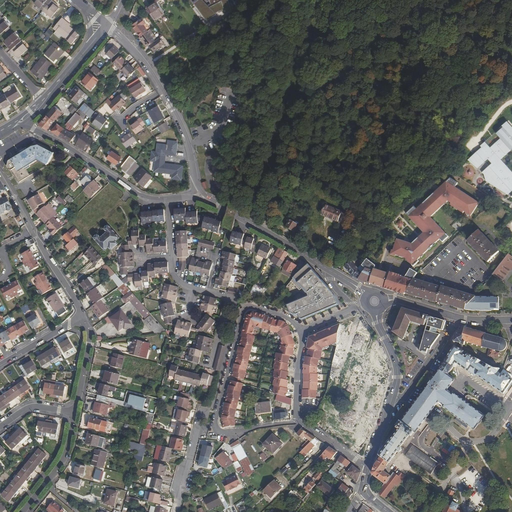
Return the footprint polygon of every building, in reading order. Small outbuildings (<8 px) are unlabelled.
[(37,0),(35,3),(43,10),(51,0),(37,0)] [(59,8),(58,6),(54,3),(55,2),(52,0),(51,0),(43,10),(52,17),(59,8)] [(207,0),(208,1),(209,0),(210,4),(208,5),(203,0),(198,0),(194,3),(206,20),(218,12),(224,10),(225,12),(230,10),(230,7),(227,0),(207,0)] [(156,1),(154,2),(163,14),(165,13),(157,1),(156,1)] [(155,19),(163,14),(154,2),(147,7),(155,19)] [(151,28),(146,22),(147,21),(144,16),(132,24),(141,36),(151,28)] [(70,26),(64,21),(65,20),(62,17),(53,28),(57,31),(62,35),(72,43),(77,37),(76,36),(79,33),(70,26)] [(0,20),(0,33),(0,34),(10,26),(3,18),(0,20)] [(158,38),(151,28),(141,36),(148,45),(149,44),(154,50),(164,42),(160,36),(158,38)] [(5,40),(6,42),(10,46),(8,47),(11,50),(22,41),(14,32),(5,40)] [(11,50),(13,53),(15,52),(18,55),(19,57),(28,49),(22,41),(11,50)] [(61,53),(63,54),(65,51),(54,42),(45,53),(54,61),(57,58),(61,53)] [(106,53),(112,58),(119,50),(114,45),(106,53)] [(48,69),(52,64),(42,56),(33,67),(36,70),(34,73),(41,80),(44,77),(43,76),(48,69)] [(112,63),(119,71),(121,70),(127,64),(124,61),(123,62),(118,57),(112,63)] [(121,70),(128,77),(134,71),(127,64),(121,70)] [(95,65),(91,69),(97,74),(101,69),(95,65)] [(140,67),(137,69),(144,76),(146,74),(140,67)] [(90,72),(87,76),(88,77),(83,83),(90,88),(98,79),(90,72)] [(136,96),(147,89),(142,81),(131,88),(136,96)] [(10,86),(8,86),(2,89),(4,92),(5,93),(11,102),(21,96),(15,86),(11,88),(10,86)] [(77,87),(68,96),(76,103),(84,93),(77,87)] [(5,93),(0,96),(0,109),(0,110),(12,103),(11,102),(5,93)] [(123,105),(127,101),(120,94),(112,101),(113,103),(110,105),(114,110),(117,107),(118,108),(119,109),(122,106),(121,106),(123,104),(123,105)] [(85,103),(80,108),(90,117),(94,111),(85,103)] [(156,103),(151,106),(158,118),(160,121),(163,118),(165,117),(156,103)] [(68,110),(73,114),(78,109),(73,105),(68,110)] [(462,111),(455,105),(449,112),(455,119),(462,111)] [(47,129),(62,112),(54,106),(40,124),(47,129)] [(151,111),(156,119),(158,118),(151,106),(148,108),(150,112),(151,111)] [(450,116),(443,110),(437,117),(444,123),(450,116)] [(74,138),(76,135),(70,131),(73,127),(72,127),(75,124),(74,123),(80,116),(76,112),(66,124),(68,126),(65,128),(59,136),(70,142),(73,137),(74,138)] [(93,122),(101,128),(107,119),(103,116),(104,115),(100,112),(93,122)] [(131,125),(136,133),(144,127),(142,125),(145,123),(141,117),(137,119),(138,120),(135,122),(131,125)] [(175,125),(172,119),(167,123),(170,128),(175,125)] [(501,139),(490,149),(485,143),(481,146),(483,148),(469,160),(477,169),(487,160),(491,164),(482,172),(486,181),(511,198),(511,126),(507,121),(502,126),(503,128),(497,134),(501,139)] [(170,128),(167,123),(166,122),(165,122),(162,124),(166,131),(170,128)] [(166,131),(162,124),(160,126),(158,127),(159,128),(156,130),(155,128),(157,127),(155,123),(149,126),(156,136),(162,133),(166,131)] [(57,124),(51,131),(59,136),(65,128),(57,124)] [(450,131),(443,124),(438,131),(445,137),(450,131)] [(466,137),(459,131),(453,138),(460,144),(466,137)] [(127,147),(137,140),(131,132),(128,134),(128,135),(126,136),(125,136),(121,139),(127,147)] [(84,133),(76,145),(86,151),(92,141),(94,143),(96,139),(91,135),(89,137),(84,133)] [(455,141),(448,135),(442,142),(449,148),(455,141)] [(169,141),(169,146),(158,144),(157,152),(153,152),(152,160),(156,160),(155,171),(174,173),(173,178),(181,178),(182,168),(175,167),(175,165),(164,164),(165,161),(163,161),(164,153),(166,153),(168,153),(168,152),(176,153),(177,142),(169,141)] [(44,162),(49,165),(52,158),(54,154),(39,146),(33,147),(11,160),(9,167),(19,183),(26,178),(30,176),(29,174),(26,170),(31,167),(30,166),(37,161),(36,160),(38,159),(44,162)] [(117,164),(122,157),(112,151),(109,156),(107,158),(117,164)] [(136,160),(130,155),(126,160),(133,164),(135,162),(136,160)] [(140,157),(136,161),(142,166),(146,161),(140,157)] [(133,164),(126,160),(120,168),(126,173),(127,172),(130,167),(133,164)] [(139,165),(135,162),(133,164),(130,167),(127,172),(131,175),(139,165)] [(62,171),(73,181),(79,175),(78,173),(68,164),(62,171)] [(79,175),(81,176),(88,168),(86,167),(78,173),(79,175)] [(144,186),(152,176),(143,168),(134,178),(144,186)] [(82,182),(87,187),(93,182),(87,176),(82,182)] [(438,191),(418,210),(415,207),(408,214),(423,231),(426,227),(428,229),(425,232),(426,232),(425,233),(412,245),(410,244),(409,247),(406,246),(407,244),(408,244),(408,242),(398,239),(394,254),(406,258),(414,266),(420,261),(418,259),(441,239),(444,242),(449,237),(431,217),(449,201),(452,203),(451,205),(463,213),(464,211),(471,216),(479,203),(456,187),(459,183),(452,178),(441,188),(442,190),(440,193),(438,191)] [(66,187),(68,189),(71,186),(74,182),(73,181),(66,187)] [(100,189),(93,181),(93,182),(87,187),(84,190),(91,198),(100,189)] [(79,185),(75,182),(74,182),(71,186),(75,190),(79,185)] [(68,189),(66,187),(65,186),(61,191),(59,194),(61,196),(68,189)] [(0,205),(0,215),(3,214),(3,212),(7,210),(9,211),(12,210),(13,207),(8,197),(4,199),(1,194),(0,193),(0,204),(0,206),(0,205)] [(44,203),(39,194),(28,201),(34,211),(40,207),(39,206),(44,203)] [(65,199),(70,204),(75,199),(70,194),(65,199)] [(58,213),(48,203),(45,206),(37,214),(47,224),(54,217),(55,216),(58,213)] [(325,204),(321,215),(338,221),(342,211),(325,204)] [(200,221),(199,215),(199,213),(188,213),(188,210),(177,210),(178,222),(189,222),(189,226),(200,225),(200,221)] [(166,211),(155,211),(155,212),(144,213),(145,225),(156,224),(167,223),(166,211)] [(219,233),(221,227),(222,221),(217,220),(217,219),(206,216),(206,217),(204,222),(203,228),(214,231),(214,232),(219,233)] [(50,231),(54,235),(63,226),(54,217),(47,224),(52,229),(50,231)] [(291,219),(286,227),(294,231),(298,224),(291,219)] [(355,221),(350,227),(355,230),(359,224),(355,221)] [(107,231),(101,237),(98,233),(93,237),(105,251),(109,248),(111,250),(118,244),(117,241),(120,238),(108,224),(104,228),(107,231)] [(73,238),(80,232),(75,226),(64,237),(69,244),(65,247),(69,252),(78,244),(73,238)] [(135,239),(131,240),(132,245),(135,245),(143,244),(143,246),(149,246),(150,253),(157,252),(157,254),(163,253),(169,253),(168,242),(162,242),(156,243),(156,239),(149,239),(148,235),(144,235),(144,233),(142,233),(142,228),(140,229),(140,231),(134,232),(135,239)] [(479,230),(467,241),(488,262),(499,251),(479,230)] [(243,243),(244,237),(245,234),(234,231),(234,232),(233,238),(231,243),(242,245),(243,243)] [(181,259),(181,262),(181,265),(180,270),(186,271),(188,264),(187,261),(187,259),(191,258),(190,252),(192,252),(192,250),(190,250),(190,245),(190,241),(192,241),(192,239),(192,237),(189,238),(189,232),(178,233),(178,240),(179,246),(179,252),(180,259),(181,259)] [(253,248),(254,242),(255,239),(248,237),(248,238),(247,243),(245,249),(252,251),(253,248)] [(203,242),(200,241),(199,247),(201,248),(204,248),(207,249),(211,250),(213,251),(215,244),(212,244),(209,243),(206,242),(203,242)] [(89,243),(83,252),(85,254),(92,246),(89,243)] [(258,254),(267,259),(272,249),(263,245),(258,254)] [(96,266),(102,258),(92,246),(85,254),(85,255),(92,262),(96,266)] [(283,262),(289,253),(280,248),(275,257),(283,262)] [(31,250),(22,254),(25,259),(23,261),(24,264),(35,258),(31,250)] [(123,267),(127,267),(136,266),(136,259),(135,252),(122,253),(122,259),(120,259),(120,260),(120,261),(123,261),(123,267)] [(216,285),(229,288),(230,282),(231,282),(232,275),(233,276),(235,269),(234,269),(235,263),(235,262),(236,255),(223,252),(222,259),(225,260),(223,266),(224,267),(223,273),(222,273),(220,279),(218,278),(216,285)] [(501,282),(511,268),(511,256),(509,254),(492,274),(501,282)] [(40,267),(35,258),(24,264),(26,267),(28,266),(31,271),(40,267)] [(194,259),(190,272),(196,273),(195,275),(197,276),(198,273),(202,274),(201,276),(203,277),(204,278),(205,275),(210,277),(213,264),(206,262),(206,264),(200,262),(201,261),(194,259)] [(370,283),(373,284),(375,277),(374,277),(375,274),(376,274),(378,269),(375,268),(375,266),(366,259),(363,263),(361,265),(366,269),(358,279),(360,280),(369,284),(370,283)] [(283,268),(292,274),(297,265),(288,260),(283,268)] [(345,267),(353,276),(358,279),(366,269),(361,265),(358,268),(352,261),(345,267)] [(144,273),(137,274),(137,281),(138,288),(144,287),(144,290),(145,290),(145,285),(146,285),(146,282),(151,282),(151,278),(158,277),(158,274),(163,274),(163,276),(164,276),(166,276),(166,274),(171,273),(170,262),(163,263),(157,263),(157,264),(150,265),(150,271),(144,272),(144,273)] [(399,291),(399,292),(400,293),(402,288),(405,288),(403,294),(405,294),(406,293),(414,279),(418,273),(411,269),(406,277),(401,276),(402,275),(390,271),(390,273),(386,272),(389,263),(384,262),(383,271),(382,270),(379,281),(386,283),(385,287),(384,288),(396,292),(396,290),(399,291)] [(306,263),(291,281),(299,290),(302,287),(307,293),(308,296),(287,305),(291,313),(296,316),(298,315),(297,313),(298,313),(301,319),(303,320),(339,304),(336,296),(333,297),(331,294),(333,292),(324,283),(323,284),(321,282),(320,282),(312,273),(314,272),(306,263)] [(103,267),(111,277),(116,274),(107,264),(103,267)] [(386,283),(379,281),(382,270),(380,270),(378,269),(376,274),(375,274),(374,277),(375,277),(373,284),(375,284),(385,287),(386,283)] [(324,283),(314,272),(312,273),(320,282),(321,282),(323,284),(324,283)] [(36,284),(37,287),(48,281),(44,273),(35,277),(38,282),(36,284)] [(91,277),(89,277),(88,278),(81,283),(86,291),(89,290),(89,291),(96,286),(95,285),(96,284),(91,277)] [(448,305),(465,310),(467,304),(468,305),(476,296),(452,289),(441,286),(441,287),(430,283),(414,279),(406,293),(427,299),(437,302),(437,301),(448,305)] [(10,285),(16,296),(19,294),(18,292),(22,289),(18,280),(10,285)] [(53,290),(48,281),(37,287),(39,290),(41,289),(44,294),(53,290)] [(120,287),(132,300),(136,297),(124,283),(120,287)] [(12,297),(16,296),(10,285),(1,289),(6,298),(11,295),(12,297)] [(170,300),(173,301),(177,302),(178,295),(180,288),(167,285),(166,290),(163,290),(163,291),(163,292),(165,293),(164,298),(170,300)] [(260,292),(253,287),(250,295),(255,299),(260,292)] [(104,298),(97,288),(88,295),(95,305),(101,300),(104,298)] [(67,311),(56,294),(48,299),(59,316),(67,311)] [(478,297),(476,296),(468,305),(467,304),(465,310),(474,310),(498,310),(499,297),(478,297)] [(151,329),(159,323),(136,297),(132,300),(108,316),(119,331),(124,328),(125,330),(126,329),(126,330),(134,327),(144,320),(151,329)] [(208,312),(214,314),(216,308),(218,309),(218,307),(219,306),(216,306),(218,300),(205,297),(203,304),(201,311),(208,312)] [(95,305),(92,307),(100,318),(109,311),(101,300),(95,305)] [(174,303),(172,303),(169,304),(163,305),(164,310),(162,310),(162,311),(162,313),(165,312),(166,317),(167,323),(172,325),(173,322),(172,316),(176,315),(175,308),(174,303)] [(403,308),(393,331),(404,339),(411,321),(426,325),(427,323),(430,324),(422,349),(429,353),(430,350),(431,350),(441,335),(437,334),(439,329),(442,320),(430,316),(430,317),(428,317),(428,316),(403,308)] [(254,313),(247,316),(243,333),(253,335),(255,326),(262,328),(265,316),(254,313)] [(37,314),(28,319),(33,329),(39,326),(38,324),(42,322),(37,314)] [(212,319),(207,315),(203,320),(199,325),(197,327),(197,328),(196,330),(202,331),(204,329),(207,332),(211,328),(212,329),(213,329),(214,328),(212,326),(216,322),(212,319)] [(269,317),(265,316),(262,328),(271,330),(274,319),(274,318),(270,317),(270,318),(269,318),(269,317)] [(274,319),(271,330),(278,332),(285,323),(284,322),(279,321),(279,322),(278,322),(278,321),(274,319)] [(190,330),(191,327),(192,323),(186,322),(179,320),(178,324),(177,326),(175,333),(181,334),(180,337),(181,337),(182,337),(183,335),(189,336),(190,330)] [(24,321),(15,326),(20,335),(20,336),(26,333),(26,332),(29,330),(24,321)] [(155,333),(166,331),(159,323),(151,329),(155,333)] [(281,335),(282,338),(293,334),(292,331),(291,332),(289,326),(285,323),(278,332),(279,333),(280,335),(281,335)] [(309,340),(307,348),(309,349),(322,351),(323,348),(334,343),(337,344),(340,329),(341,325),(312,337),(311,340),(309,340)] [(15,326),(6,331),(11,340),(11,341),(17,338),(16,337),(20,335),(15,326)] [(505,339),(504,339),(486,334),(486,333),(485,332),(484,333),(481,332),(482,331),(480,331),(480,332),(476,331),(477,330),(475,330),(475,331),(472,330),(472,329),(471,328),(470,329),(466,328),(466,327),(465,327),(462,335),(457,334),(457,333),(456,333),(456,334),(455,334),(455,335),(456,335),(455,340),(454,340),(453,341),(454,342),(454,343),(455,343),(455,342),(461,343),(460,344),(464,345),(465,342),(467,342),(467,343),(468,344),(469,342),(472,343),(471,344),(473,345),(473,344),(477,345),(477,346),(478,346),(478,345),(481,346),(481,347),(482,347),(483,346),(490,348),(488,356),(494,358),(496,351),(495,351),(495,350),(499,351),(500,351),(502,351),(503,351),(504,350),(505,349),(506,348),(507,347),(507,346),(507,345),(507,343),(507,342),(506,341),(505,339)] [(369,349),(373,335),(357,330),(353,344),(369,349)] [(6,331),(0,334),(0,341),(2,346),(8,343),(7,342),(11,340),(6,331)] [(253,335),(243,333),(242,337),(244,337),(243,338),(242,338),(241,342),(253,345),(255,336),(253,335)] [(293,334),(282,338),(283,342),(282,342),(283,345),(283,346),(294,348),(295,344),(293,338),(294,338),(293,334)] [(188,353),(187,355),(190,356),(189,361),(199,363),(201,357),(203,351),(210,352),(211,345),(213,338),(199,335),(198,341),(196,340),(195,341),(195,343),(198,343),(196,349),(192,348),(191,353),(188,352),(188,353)] [(66,341),(60,345),(65,353),(74,348),(68,337),(64,339),(66,341)] [(134,339),(130,354),(140,356),(144,342),(134,339)] [(253,345),(241,342),(240,346),(241,346),(241,347),(239,347),(238,350),(251,354),(253,345)] [(220,345),(214,369),(221,370),(226,346),(220,345)] [(281,345),(280,353),(290,356),(293,356),(294,353),(292,352),(293,351),(294,351),(295,348),(294,348),(283,346),(281,345)] [(454,380),(448,375),(456,363),(468,371),(469,370),(477,374),(476,375),(504,394),(511,382),(511,379),(504,374),(503,376),(499,373),(499,372),(498,372),(500,368),(494,368),(488,365),(486,368),(480,364),(481,361),(477,358),(476,361),(474,359),(475,358),(468,353),(467,354),(464,352),(464,351),(455,346),(440,369),(435,376),(417,401),(416,400),(414,403),(415,403),(409,412),(408,411),(406,414),(407,414),(401,422),(400,421),(396,426),(398,427),(397,428),(399,429),(391,440),(390,440),(389,440),(388,440),(387,441),(387,442),(388,443),(388,444),(385,448),(383,447),(379,455),(381,456),(375,465),(372,474),(385,483),(378,493),(385,498),(395,484),(398,486),(405,476),(400,472),(398,475),(394,473),(391,476),(384,471),(387,467),(386,467),(398,451),(399,451),(399,452),(400,452),(400,451),(401,451),(402,450),(401,450),(401,449),(401,448),(401,447),(409,435),(411,436),(414,431),(409,428),(410,426),(417,431),(440,400),(447,405),(446,406),(473,426),(476,428),(484,415),(466,403),(464,401),(455,394),(454,396),(447,390),(454,380)] [(48,348),(45,350),(51,361),(52,363),(60,359),(59,357),(60,356),(55,348),(50,351),(48,348)] [(309,349),(307,357),(319,359),(320,359),(322,351),(309,349)] [(45,367),(52,363),(51,361),(45,350),(41,352),(43,354),(38,358),(43,366),(44,366),(45,367)] [(251,354),(238,350),(238,354),(239,355),(239,356),(238,355),(237,359),(248,362),(251,354)] [(122,369),(125,356),(115,353),(112,366),(122,369)] [(280,353),(277,353),(275,361),(276,361),(289,364),(289,361),(288,360),(288,359),(289,359),(290,356),(280,353)] [(356,368),(366,370),(369,355),(358,353),(356,368)] [(306,356),(305,360),(306,360),(306,361),(305,361),(304,364),(317,367),(319,359),(307,357),(306,356)] [(248,362),(237,359),(236,363),(237,363),(237,364),(235,364),(234,368),(246,371),(248,362)] [(26,362),(19,366),(26,376),(38,369),(32,361),(27,364),(26,362)] [(289,364),(276,361),(274,369),(276,369),(288,372),(288,368),(287,368),(287,367),(288,367),(289,364)] [(304,370),(304,373),(317,374),(317,367),(304,364),(304,368),(305,369),(305,370),(304,370)] [(172,365),(170,375),(175,376),(174,379),(176,379),(181,381),(180,383),(182,384),(183,384),(184,381),(188,383),(194,384),(193,386),(194,387),(195,387),(196,384),(201,386),(202,386),(203,383),(208,385),(211,374),(204,373),(204,375),(197,374),(191,372),(185,371),(179,369),(179,367),(172,365)] [(380,380),(373,406),(382,408),(392,371),(373,366),(371,371),(373,372),(371,377),(380,380)] [(246,371),(234,368),(233,371),(235,372),(234,373),(233,373),(232,377),(244,380),(246,371)] [(288,372),(276,369),(274,377),(275,378),(287,380),(288,377),(287,377),(287,375),(288,376),(289,372),(288,372)] [(369,382),(373,371),(368,369),(364,380),(369,382)] [(106,371),(104,381),(118,385),(120,375),(106,371)] [(317,374),(304,373),(304,382),(318,382),(318,374),(317,374)] [(21,382),(17,385),(24,396),(27,394),(26,392),(31,388),(23,377),(20,380),(21,382)] [(349,386),(354,388),(350,402),(363,406),(370,382),(352,377),(349,386)] [(275,378),(274,385),(275,386),(287,388),(288,385),(286,384),(287,383),(288,383),(288,380),(287,380),(275,378)] [(337,378),(334,389),(347,392),(349,381),(337,378)] [(50,397),(54,398),(56,385),(52,384),(52,381),(46,380),(45,389),(40,388),(39,395),(44,395),(44,393),(50,394),(50,397)] [(66,383),(56,381),(56,385),(54,398),(57,398),(58,395),(64,396),(66,383)] [(243,384),(231,381),(230,384),(231,385),(231,386),(230,385),(229,389),(241,392),(243,384)] [(318,382),(304,382),(304,390),(316,390),(317,390),(318,382)] [(108,396),(110,386),(101,384),(98,394),(108,396)] [(21,398),(24,396),(17,385),(8,391),(14,400),(19,396),(21,398)] [(287,388),(275,386),(273,393),(280,395),(286,397),(287,393),(286,393),(286,392),(287,392),(288,388),(287,388)] [(228,394),(227,398),(239,401),(241,392),(229,389),(228,393),(229,393),(229,395),(228,394)] [(304,390),(303,390),(303,393),(304,394),(304,395),(303,395),(303,398),(316,398),(316,390),(304,390)] [(10,403),(14,400),(8,391),(1,397),(8,407),(11,405),(10,403)] [(180,397),(178,406),(191,409),(192,405),(190,405),(191,402),(191,400),(192,395),(182,392),(181,397),(180,397)] [(130,395),(127,407),(142,411),(145,399),(130,395)] [(284,404),(291,405),(291,399),(286,397),(280,395),(278,400),(281,401),(281,402),(284,402),(284,404)] [(239,401),(227,398),(226,402),(227,402),(227,403),(225,403),(224,406),(237,410),(239,401)] [(111,413),(113,404),(110,403),(97,400),(96,402),(94,412),(107,415),(108,412),(111,413)] [(266,407),(271,406),(271,402),(262,403),(255,404),(257,414),(267,412),(266,407)] [(224,411),(223,415),(234,418),(237,410),(224,406),(224,410),(225,411),(225,412),(224,411)] [(179,410),(176,420),(185,423),(187,416),(189,416),(190,412),(179,410)] [(287,410),(272,412),(273,420),(287,419),(286,413),(288,413),(287,410)] [(223,415),(223,417),(223,421),(224,421),(224,422),(223,423),(224,427),(235,426),(234,418),(223,415)] [(363,454),(378,420),(365,415),(359,428),(363,429),(354,450),(363,454)] [(91,418),(89,427),(100,430),(102,421),(91,418)] [(37,435),(42,436),(43,432),(47,433),(50,421),(47,420),(46,422),(39,421),(37,435)] [(53,421),(50,421),(47,433),(52,434),(51,437),(56,438),(59,425),(52,424),(53,421)] [(185,429),(186,426),(177,424),(177,425),(172,423),(170,424),(169,428),(170,429),(175,431),(174,435),(184,437),(186,429),(185,429)] [(346,425),(344,429),(354,434),(356,429),(346,425)] [(24,439),(25,441),(29,438),(27,436),(27,435),(20,428),(16,433),(14,432),(12,434),(20,442),(21,442),(24,439)] [(143,428),(139,444),(146,445),(147,442),(150,430),(143,428)] [(302,446),(304,448),(315,437),(301,429),(297,434),(303,439),(305,437),(308,440),(302,446)] [(13,449),(20,442),(12,434),(10,436),(11,437),(6,442),(13,449)] [(89,434),(86,444),(98,447),(101,437),(89,434)] [(282,443),(273,435),(264,444),(273,453),(278,449),(277,449),(282,443)] [(172,437),(169,448),(172,449),(181,451),(182,446),(181,446),(181,443),(182,440),(172,437)] [(317,449),(323,442),(315,437),(304,448),(302,450),(306,454),(314,446),(317,449)] [(255,471),(239,441),(231,446),(247,476),(255,471)] [(130,448),(139,451),(139,449),(145,451),(146,445),(139,444),(132,442),(130,448)] [(169,462),(172,449),(169,448),(158,445),(157,449),(162,451),(159,460),(169,462)] [(213,447),(204,445),(201,456),(210,458),(213,447)] [(405,456),(431,474),(439,464),(413,445),(405,456)] [(323,454),(327,457),(331,460),(337,452),(329,447),(323,454)] [(39,449),(33,456),(42,464),(44,462),(43,461),(47,455),(39,449)] [(111,457),(112,454),(96,449),(92,465),(104,468),(107,456),(111,457)] [(145,451),(139,449),(139,451),(136,460),(142,461),(144,456),(145,451)] [(216,458),(223,467),(231,460),(224,452),(216,458)] [(40,467),(42,464),(33,456),(30,454),(24,462),(35,470),(39,466),(40,467)] [(344,466),(347,468),(350,462),(342,455),(331,470),(337,475),(340,473),(336,469),(339,465),(341,463),(344,466)] [(210,458),(201,456),(199,465),(208,468),(210,458)] [(223,467),(225,469),(233,462),(231,460),(223,467)] [(30,476),(35,470),(24,462),(20,466),(23,468),(21,472),(30,479),(32,477),(30,476)] [(156,463),(153,473),(164,476),(166,466),(156,463)] [(77,464),(74,474),(84,477),(87,467),(77,464)] [(443,466),(439,464),(431,474),(437,479),(441,474),(439,472),(443,466)] [(329,469),(324,465),(314,477),(319,481),(329,469)] [(361,471),(353,465),(347,473),(355,479),(354,481),(356,483),(358,481),(361,471)] [(491,488),(473,466),(461,476),(478,498),(481,495),(484,499),(488,496),(485,493),(491,488)] [(96,470),(94,479),(100,480),(102,471),(96,470)] [(334,479),(335,478),(337,475),(331,470),(327,474),(334,479)] [(28,482),(30,479),(21,472),(14,480),(22,486),(27,481),(28,482)] [(223,482),(229,490),(233,487),(234,488),(238,485),(237,484),(243,481),(238,473),(223,482)] [(71,477),(68,486),(80,490),(83,480),(71,477)] [(152,478),(150,487),(160,490),(163,480),(152,477),(152,478)] [(18,491),(22,486),(14,480),(8,487),(17,495),(19,492),(18,491)] [(282,488),(275,480),(264,490),(271,498),(282,488)] [(303,489),(309,493),(316,484),(312,481),(306,488),(305,487),(303,489)] [(335,491),(322,481),(318,486),(330,497),(335,491)] [(350,492),(352,490),(343,484),(340,488),(335,495),(341,500),(344,495),(349,499),(353,493),(350,492)] [(16,497),(17,495),(8,487),(2,495),(10,502),(14,496),(16,497)] [(108,489),(104,503),(114,506),(118,492),(108,489)] [(289,494),(295,500),(298,497),(292,491),(289,494)] [(150,492),(148,501),(161,504),(162,501),(160,500),(158,500),(159,497),(159,494),(150,492)] [(225,508),(229,506),(221,492),(204,500),(209,510),(223,503),(225,508)] [(54,501),(46,510),(48,511),(63,511),(65,510),(54,501)] [(461,511),(462,511),(458,510),(460,507),(451,502),(449,506),(447,504),(446,505),(445,504),(444,506),(446,507),(442,511),(461,511)]
